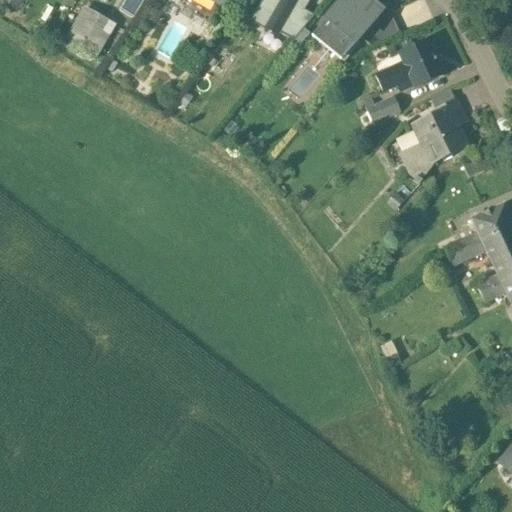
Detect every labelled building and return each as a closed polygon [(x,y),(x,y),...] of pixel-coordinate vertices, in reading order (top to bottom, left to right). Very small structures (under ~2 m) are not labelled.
[(23,0),(0,0),(0,1),(18,11),(23,0)] [(300,0),(282,0),(279,5),(293,13),(300,0)] [(366,0),(343,0),(313,38),(341,61),(348,51),(349,52),(355,44),(354,44),(357,40),(370,50),(401,36),(388,9),(381,12),(366,0)] [(113,26),(84,10),(65,46),(94,62),(113,26)] [(296,14),(280,34),(292,43),(303,29),(308,23),(296,14)] [(303,29),(292,43),(298,48),(309,34),(303,29)] [(427,42),(399,55),(403,64),(375,77),(382,92),(410,79),(414,89),(443,76),(434,56),(435,54),(436,52),(432,44),(431,43),(429,43),(428,43),(427,42)] [(393,99),(366,111),(373,125),(399,113),(393,99)] [(455,102),(435,111),(437,115),(413,126),(423,148),(402,158),(410,176),(415,180),(414,182),(419,186),(422,183),(419,181),(431,166),(441,161),(442,163),(452,158),(451,156),(466,149),(456,128),(466,124),(455,102)] [(486,156),(462,167),(468,179),(480,174),(492,169),(486,156)] [(511,222),(505,206),(471,222),(477,235),(481,244),(511,229),(511,222)] [(442,221),(451,240),(465,233),(456,215),(442,221)] [(511,229),(481,244),(485,252),(491,265),(511,254),(511,229)] [(477,235),(467,240),(471,249),(481,244),(477,235)] [(467,240),(456,245),(460,254),(471,249),(467,240)] [(481,244),(471,249),(475,257),(485,252),(481,244)] [(456,245),(445,250),(449,259),(460,254),(456,245)] [(471,249),(460,254),(464,262),(475,257),(471,249)] [(460,254),(449,259),(454,268),(464,262),(460,254)] [(511,254),(491,265),(497,277),(501,285),(511,280),(511,254)] [(497,277),(476,287),(480,295),(501,285),(497,277)] [(511,280),(501,285),(505,294),(511,307),(511,306),(511,280)] [(501,285),(480,295),(484,304),(505,294),(501,285)] [(455,331),(439,341),(445,350),(454,344),(460,340),(455,331)] [(382,348),(392,370),(399,367),(389,345),(382,348)] [(511,447),(497,466),(511,478),(511,447)]
